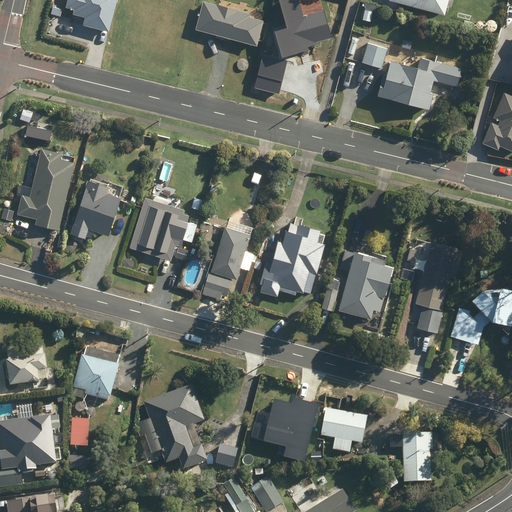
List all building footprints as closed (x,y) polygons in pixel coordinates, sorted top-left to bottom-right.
[(88,21),(109,27),(116,0),(71,0),(71,4),(79,6),(78,11),(90,14),(88,21)] [(299,0),(283,0),(280,1),(288,28),(275,32),(283,58),(310,50),(309,48),(320,44),(320,41),(332,38),(324,10),(304,16),(299,0)] [(389,0),(390,1),(445,16),(448,0),(389,0)] [(366,5),(362,20),(370,22),(372,12),(378,14),(380,8),(366,5)] [(491,31),(493,31),(495,30),(496,29),(497,27),(497,25),(497,23),(495,21),(494,20),(492,19),(490,20),(488,20),(487,21),(486,23),(485,25),(485,27),(486,28),(487,30),(489,31),(491,31)] [(159,22),(153,41),(171,46),(176,27),(159,22)] [(366,44),(361,64),(381,70),(387,49),(366,44)] [(254,88),(279,94),(287,62),(263,56),(254,88)] [(456,88),(461,69),(419,58),(417,69),(390,62),(387,74),(383,73),(376,97),(428,110),(432,94),(429,94),(432,85),(436,86),(437,83),(456,88)] [(242,71),(244,70),(246,70),(247,68),(248,66),(248,64),(247,62),(246,61),(245,60),(243,59),(241,59),(239,60),(238,61),(237,62),(236,64),(236,66),(237,68),(238,69),(240,70),(242,71)] [(503,146),(511,149),(511,94),(506,92),(496,117),(502,120),(500,124),(494,122),(485,143),(501,149),(503,146)] [(36,218),(35,224),(58,229),(73,162),(60,159),(61,153),(40,148),(29,196),(21,194),(16,213),(36,218)] [(119,196),(85,185),(70,233),(83,237),(86,228),(88,228),(87,231),(92,233),(93,229),(107,234),(119,196)] [(176,218),(177,214),(149,206),(137,242),(166,251),(171,233),(172,234),(171,238),(180,241),(186,221),(176,218)] [(1,218),(11,221),(13,211),(3,209),(1,218)] [(263,285),(260,293),(278,298),(279,292),(296,296),(297,292),(304,294),(304,293),(311,294),(325,245),(317,243),(321,231),(299,225),(297,236),(287,233),(283,244),(279,243),(273,265),(266,263),(260,284),(263,285)] [(210,271),(215,273),(215,274),(208,272),(202,293),(219,298),(220,294),(226,296),(231,279),(225,277),(226,276),(236,279),(240,266),(248,269),(253,253),(245,250),(250,234),(242,231),(243,229),(233,226),(232,228),(224,226),(210,271)] [(417,328),(438,334),(443,312),(442,312),(458,248),(431,241),(415,304),(423,305),(417,328)] [(339,268),(348,270),(338,309),(370,317),(372,309),(380,311),(392,265),(383,262),(384,258),(352,250),(351,252),(344,250),(339,268)] [(328,279),(320,307),(331,310),(339,282),(328,279)] [(511,327),(511,291),(501,289),(484,291),(483,290),(472,301),(493,322),(511,327)] [(459,307),(451,337),(474,343),(479,322),(478,321),(477,321),(469,313),(470,310),(459,307)] [(58,340),(60,340),(62,339),(63,338),(64,336),(64,334),(64,332),(63,330),(61,329),(59,329),(57,329),(56,329),(54,331),(53,332),(53,334),(53,336),(53,338),(55,339),(56,340),(58,340)] [(44,369),(46,369),(44,355),(42,356),(41,346),(6,351),(7,360),(5,361),(9,385),(38,381),(45,379),(44,369)] [(80,355),(72,388),(74,388),(72,397),(83,400),(84,395),(107,400),(107,397),(110,398),(118,365),(117,364),(119,356),(85,348),(83,356),(80,355)] [(143,403),(153,430),(146,433),(151,447),(158,444),(165,464),(178,459),(182,470),(206,461),(200,445),(198,445),(191,425),(203,421),(190,386),(143,403)] [(284,455),(304,460),(319,404),(294,397),(293,403),(274,398),(267,424),(254,420),(250,436),(287,446),(284,455)] [(80,413),(82,413),(84,412),(85,410),(86,408),(86,406),(86,405),(84,403),(83,402),(81,401),(79,401),(77,402),(76,403),(75,405),(74,406),(74,408),(75,410),(76,412),(78,412),(80,413)] [(93,417),(95,417),(97,416),(98,415),(99,413),(99,411),(98,409),(97,407),(96,406),(94,406),(92,406),(90,406),(89,408),(88,409),(87,411),(87,413),(88,415),(89,416),(91,417),(93,417)] [(320,436),(335,439),(333,450),(348,453),(351,441),(360,443),(365,417),(326,409),(320,436)] [(36,464),(57,461),(52,429),(60,428),(58,415),(50,416),(50,414),(0,420),(0,452),(0,454),(0,453),(0,466),(1,466),(1,469),(18,467),(18,470),(36,468),(36,464)] [(71,419),(70,446),(86,447),(88,420),(71,419)] [(402,451),(403,483),(429,483),(429,450),(432,450),(431,433),(406,434),(406,451),(402,451)] [(220,445),(213,469),(224,472),(226,466),(232,467),(236,450),(220,445)] [(249,465),(251,464),(252,464),(254,462),(254,460),(255,458),(254,456),(253,455),(251,454),(249,453),(248,453),(246,454),(244,455),(243,457),(243,458),(243,460),(244,462),(245,463),(247,464),(249,465)] [(0,486),(23,483),(21,472),(17,472),(16,469),(0,471),(0,486)] [(51,480),(53,480),(55,479),(57,478),(57,476),(58,474),(57,472),(56,470),(54,469),(52,469),(50,469),(49,469),(47,470),(46,472),(46,474),(46,476),(47,477),(48,479),(49,480),(51,480)] [(229,496),(226,498),(234,511),(258,511),(250,497),(246,500),(233,478),(222,485),(229,496)] [(250,489),(265,511),(269,511),(284,503),(268,478),(250,489)] [(348,511),(358,506),(344,483),(301,509),(303,511),(348,511)] [(55,511),(53,496),(6,503),(7,511),(55,511)]
